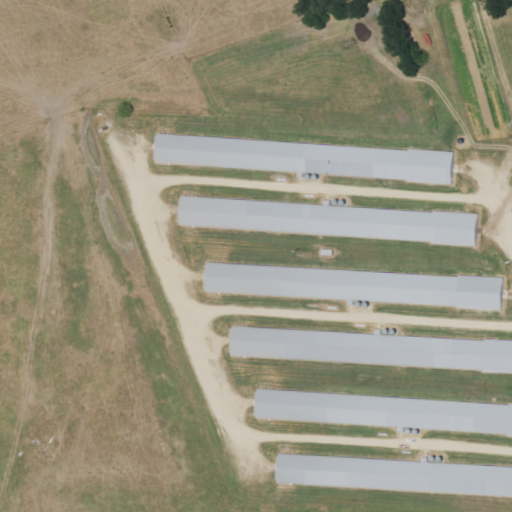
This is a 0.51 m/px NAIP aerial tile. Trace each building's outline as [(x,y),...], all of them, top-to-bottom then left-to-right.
[(300,171),(300,173),(453,183),(455,151),(159,134),(157,163),(300,171)] [(478,242),(480,212),(183,197),(182,227),(478,242)] [(349,298),(349,302),(503,308),(505,276),(208,264),(207,292),(349,298)] [(233,357),(511,370),(511,340),(234,326),(233,357)] [(399,426),(399,429),(511,434),(511,402),(259,390),(258,419),(399,426)] [(279,485),(511,495),(511,465),(425,462),(425,461),(280,454),(279,485)]
